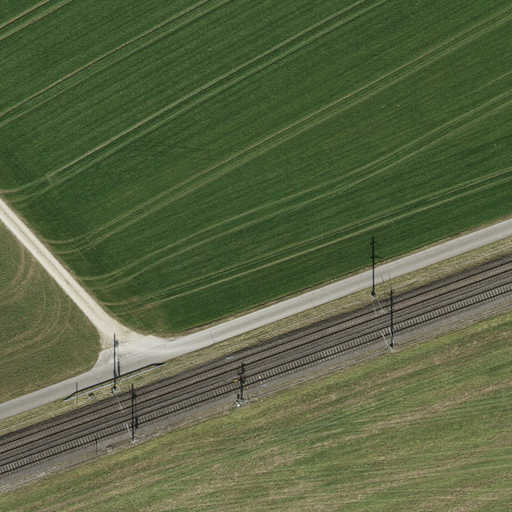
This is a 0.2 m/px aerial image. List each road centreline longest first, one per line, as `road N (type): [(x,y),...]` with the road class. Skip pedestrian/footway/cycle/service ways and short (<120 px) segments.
road 1 (track): [(511,228),(0,411)]
road 2 (track): [(144,361),(0,211)]
